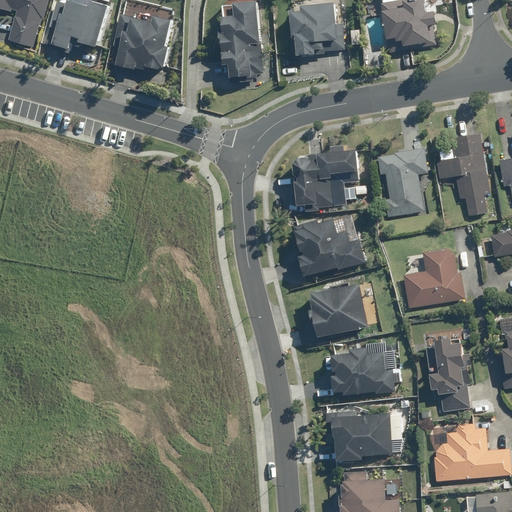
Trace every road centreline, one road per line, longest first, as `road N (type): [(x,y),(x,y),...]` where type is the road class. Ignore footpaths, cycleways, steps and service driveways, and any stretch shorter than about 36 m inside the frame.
road 1 (residential): [(289,511),(277,386),(250,272),(243,201),(249,152)]
road 2 (residential): [(249,152),(283,118),(490,78)]
road 3 (residential): [(0,82),(249,152)]
road 4 (unknown): [(466,223),(487,374),(511,413)]
